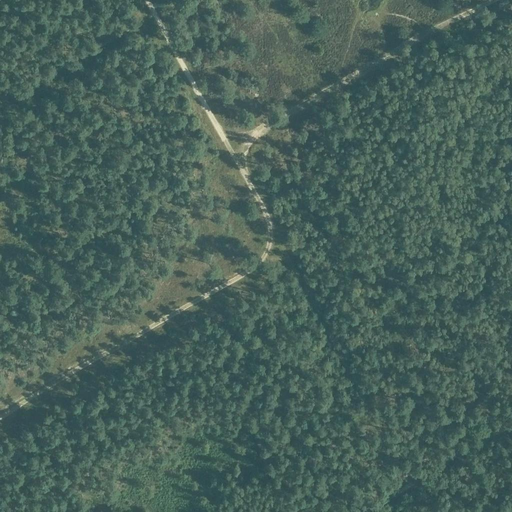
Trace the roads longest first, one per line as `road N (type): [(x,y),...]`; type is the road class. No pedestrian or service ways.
road 1 (track): [(278,240),(251,268),(0,415)]
road 2 (track): [(496,0),(228,144)]
road 3 (track): [(410,485),(278,240)]
road 4 (track): [(278,240),(154,15)]
road 5 (track): [(154,15),(0,103)]
